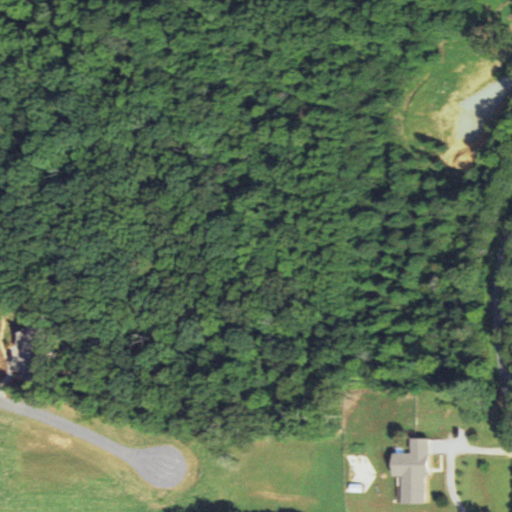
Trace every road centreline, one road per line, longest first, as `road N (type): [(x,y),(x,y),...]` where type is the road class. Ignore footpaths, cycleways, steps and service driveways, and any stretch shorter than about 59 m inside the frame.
road 1 (residential): [(511,226),(496,306),(511,426)]
road 2 (residential): [(0,399),(163,468)]
